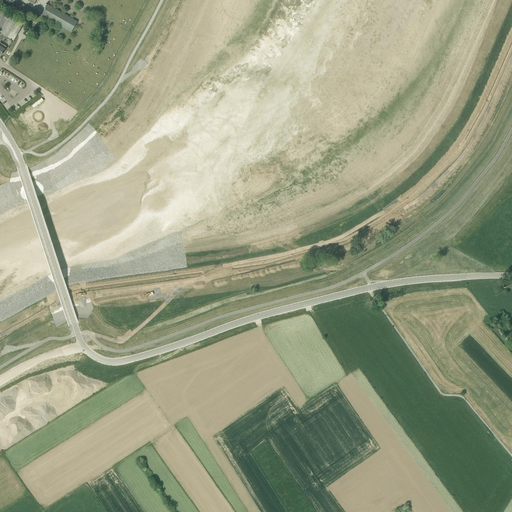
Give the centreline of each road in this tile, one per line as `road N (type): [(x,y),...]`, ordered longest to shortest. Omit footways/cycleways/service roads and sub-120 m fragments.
road 1 (unclassified): [(0,123),(19,154),(77,334),(92,357),(131,358),(393,283)]
road 2 (residential): [(32,84),(283,240),(393,283)]
road 3 (track): [(19,154),(48,152),(110,95),(161,0)]
